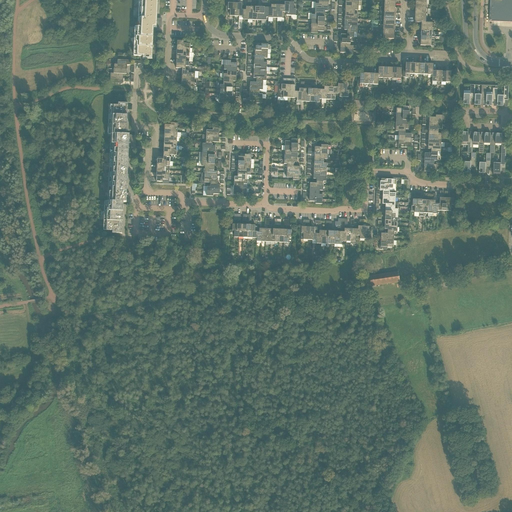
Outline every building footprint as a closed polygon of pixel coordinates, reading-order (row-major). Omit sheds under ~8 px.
[(135,27),(133,56),(142,56),(142,59),(152,59),(154,28),(157,28),(161,28),(162,19),(157,18),(157,0),(139,0),(138,27),(135,27)] [(511,0),(490,0),(490,21),(511,22),(511,0)] [(227,58),(227,60),(224,60),(224,65),(230,65),(230,67),(237,68),(237,63),(236,63),(236,59),(227,58)] [(278,93),(277,97),(288,98),(288,91),(285,91),(286,85),(278,84),(278,86),(278,93)] [(474,99),(474,95),(475,85),(470,85),(470,95),(470,94),(463,94),(463,104),(469,105),(469,102),(471,102),(471,99),(474,99)] [(474,95),(474,99),(474,105),(480,105),(481,102),(482,102),(482,99),(486,99),(486,95),(486,86),(487,86),(487,85),(481,85),(482,85),(481,95),(474,95)] [(497,95),(497,99),(497,106),(503,106),(503,103),(505,103),(505,100),(508,100),(509,86),(504,86),(503,96),(497,95)] [(497,100),(497,88),(495,88),(492,88),(492,89),(493,89),(492,96),(492,95),(486,95),(486,99),(485,105),(492,106),(492,102),(493,102),(493,100),(497,100)] [(118,105),(109,105),(108,134),(111,134),(109,168),(128,169),(129,140),(133,140),(132,135),(126,135),(128,104),(118,103),(118,105)] [(472,145),(473,139),(469,139),(469,135),(468,135),(468,132),(462,132),(461,145),(467,145),(468,145),(467,152),(472,153),(472,145)] [(473,139),(472,145),(479,145),(479,152),(478,152),(478,153),(483,153),(484,143),(484,139),(480,139),(480,136),(479,136),(479,133),(473,133),(473,139)] [(484,133),(484,139),(484,143),(490,144),(490,143),(490,153),(489,153),(491,153),(494,153),(495,144),(495,140),(492,140),(492,136),(490,136),(490,133),(484,133)] [(495,134),(495,140),(495,144),(501,144),(501,153),(501,154),(506,154),(506,140),(503,140),(503,137),(501,137),(502,134),(495,134)] [(470,160),(464,160),(464,172),(470,173),(470,171),(470,170),(471,170),(472,167),(474,168),(475,168),(476,153),(472,153),(471,153),(471,160),(470,160)] [(491,153),(489,153),(486,153),(486,163),(485,163),(479,163),(478,173),(485,173),(485,171),(485,169),(486,169),(487,167),(489,167),(490,167),(490,168),(491,153)] [(506,154),(501,154),(501,163),(500,163),(493,163),(493,174),(499,174),(500,171),(501,171),(501,168),(505,168),(505,169),(506,154)] [(105,201),(103,230),(112,231),(112,233),(122,234),(123,202),(129,203),(130,198),(126,198),(128,169),(109,168),(108,201),(105,201)] [(156,182),(162,182),(162,183),(169,184),(169,175),(163,175),(163,177),(156,176),(156,182)] [(417,206),(417,200),(412,199),(412,206),(411,206),(411,211),(414,212),(414,217),(419,217),(419,213),(419,206),(417,206)] [(431,200),(430,207),(433,207),(432,213),(437,214),(437,211),(438,204),(439,204),(439,199),(438,199),(437,201),(435,200),(431,200)] [(291,230),(286,230),(286,236),(284,236),(283,243),(291,243),(292,237),(291,237),(291,230)] [(380,242),(380,243),(379,242),(379,249),(387,250),(387,245),(393,245),(394,241),(387,240),(387,243),(380,242)] [(362,288),(399,282),(398,272),(360,277),(362,288)]
